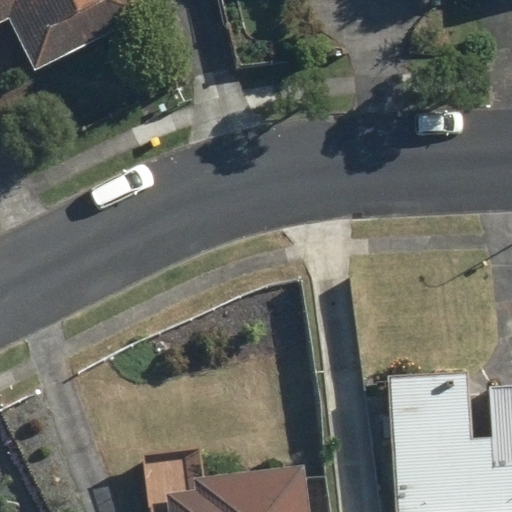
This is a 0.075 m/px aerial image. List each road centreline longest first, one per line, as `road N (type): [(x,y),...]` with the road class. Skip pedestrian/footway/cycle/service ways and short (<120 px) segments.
road 1 (residential): [(0,263),(276,115),(511,115)]
road 2 (unknown): [(203,0),(234,137)]
